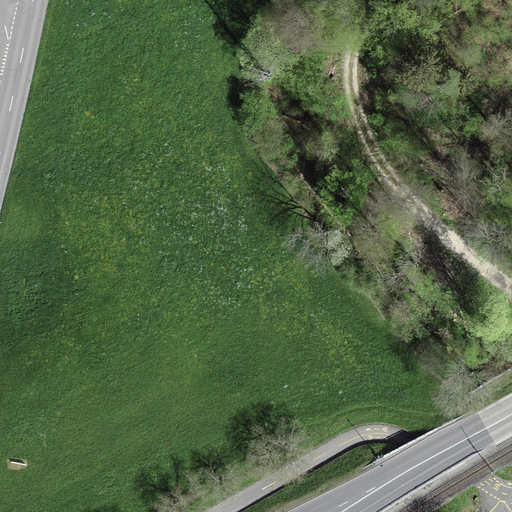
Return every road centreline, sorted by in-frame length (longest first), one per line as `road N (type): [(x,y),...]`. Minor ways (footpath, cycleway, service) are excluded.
road 1 (track): [(376,0),(352,49),(349,95),(358,128),(393,188),(511,296)]
road 2 (primary): [(349,511),(511,413)]
